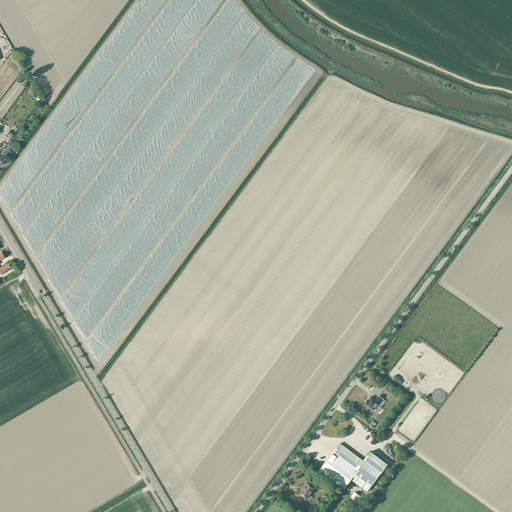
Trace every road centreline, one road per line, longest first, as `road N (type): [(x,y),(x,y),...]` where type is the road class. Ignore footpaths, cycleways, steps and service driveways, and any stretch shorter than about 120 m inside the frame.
road 1 (unclassified): [(257,511),(511,169)]
road 2 (tertiary): [(171,511),(0,220)]
road 3 (track): [(302,0),(343,29),(511,94)]
road 4 (track): [(418,396),(391,435),(499,511)]
